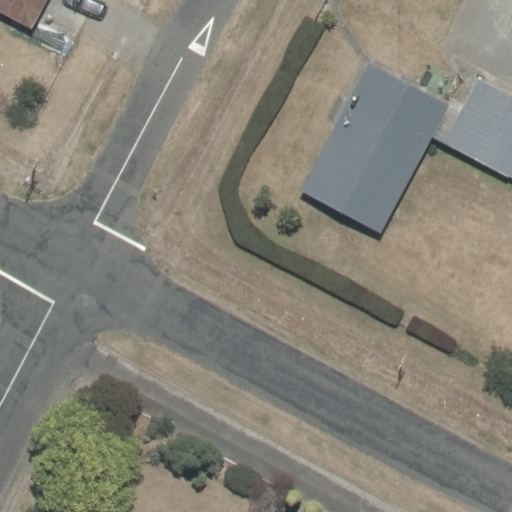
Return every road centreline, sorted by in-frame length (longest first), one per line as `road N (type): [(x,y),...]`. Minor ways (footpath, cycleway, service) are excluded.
road 1 (residential): [(73,263),(511,496)]
road 2 (residential): [(73,263),(216,0)]
road 3 (residential): [(0,403),(73,263)]
